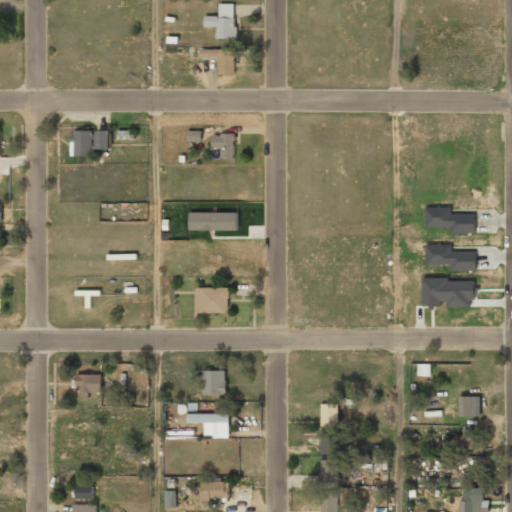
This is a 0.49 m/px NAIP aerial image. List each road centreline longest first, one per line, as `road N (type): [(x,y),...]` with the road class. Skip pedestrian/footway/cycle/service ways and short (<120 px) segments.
road 1 (residential): [(511,103),(0,113)]
road 2 (residential): [(39,511),(36,0)]
road 3 (residential): [(511,339),(0,341)]
road 4 (residential): [(280,511),(280,0)]
